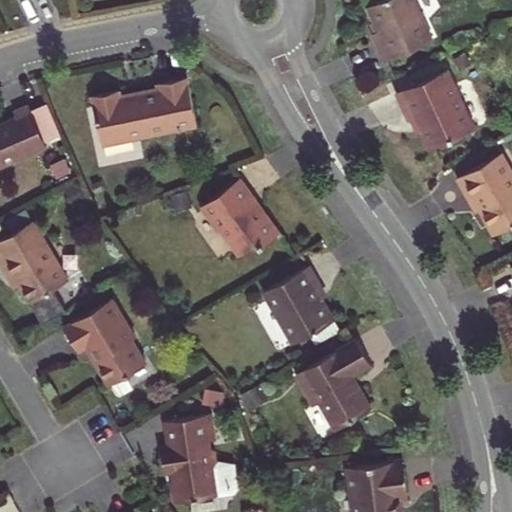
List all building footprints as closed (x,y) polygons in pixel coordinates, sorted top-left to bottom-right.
[(415,0),(382,0),(368,7),(379,31),(372,34),(385,62),(433,40),(415,0)] [(447,70),(397,92),(409,119),(415,116),(430,149),(474,129),(447,70)] [(92,95),(102,144),(197,126),(187,77),(157,83),(158,88),(140,92),(141,97),(122,100),(119,90),(92,95)] [(0,124),(0,166),(47,146),(29,105),(14,111),(16,116),(11,118),(9,122),(1,125),(0,124)] [(511,170),(502,153),(458,178),(471,202),(474,199),(494,234),(511,224),(511,170)] [(218,230),(223,231),(240,256),(258,243),(261,247),(281,232),(266,212),(262,216),(257,209),(258,200),(241,178),(204,204),(211,214),(210,220),(218,230)] [(186,190),(171,195),(176,209),(191,204),(186,190)] [(204,204),(201,207),(210,220),(211,214),(204,204)] [(33,220),(0,239),(0,261),(1,263),(5,260),(30,302),(69,279),(33,220)] [(310,265),(264,291),(294,343),(335,320),(316,286),(320,283),(310,265)] [(94,360),(109,385),(146,362),(132,340),(136,337),(113,298),(64,327),(79,351),(86,347),(89,352),(91,351),(96,359),(94,360)] [(352,375),(371,364),(357,339),(297,373),(315,404),(320,402),(336,429),(371,408),(359,386),(355,388),(351,380),(352,375)] [(241,394),(250,410),(268,400),(259,384),(241,394)] [(172,482),(175,502),(218,495),(215,479),(213,479),(211,468),(214,467),(218,461),(217,451),(210,447),(209,441),(216,440),(212,413),(165,420),(169,445),(162,446),(166,472),(173,471),(174,478),(172,482)] [(404,459),(348,466),(353,511),(402,511),(402,509),(399,509),(398,497),(409,496),(404,459)]
